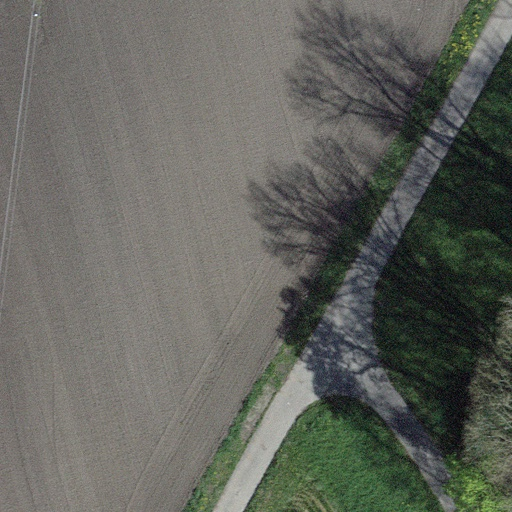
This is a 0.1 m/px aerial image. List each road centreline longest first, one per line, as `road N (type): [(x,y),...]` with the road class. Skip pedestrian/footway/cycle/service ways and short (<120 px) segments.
road 1 (track): [(235,511),(511,14)]
road 2 (track): [(325,352),(388,403),(454,511)]
